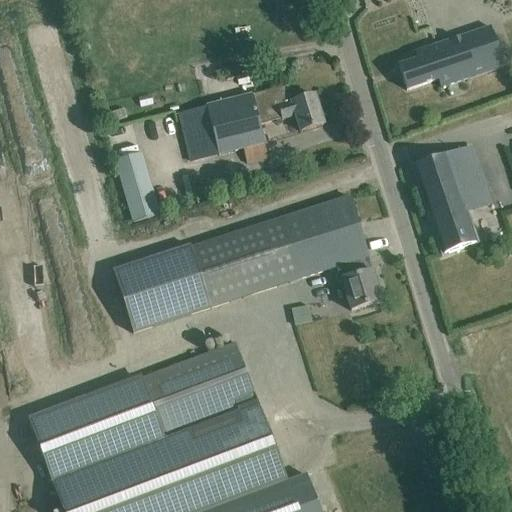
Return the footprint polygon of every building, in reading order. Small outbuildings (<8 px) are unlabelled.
[(491,27),(434,46),(415,53),(418,60),(399,67),(407,91),(438,80),(441,88),(505,66),(491,27)] [(287,86),(178,114),(190,163),(244,150),(247,163),(267,157),(259,125),(281,120),(282,121),(296,117),(301,132),(324,125),(314,96),(292,102),(287,86)] [(433,161),(414,168),(431,218),(430,218),(443,254),(462,248),(477,243),(468,213),(494,205),(491,194),(475,148),(471,149),(433,161)] [(151,216),(144,194),(128,199),(134,221),(151,216)] [(331,203),(284,217),(302,278),(334,269),(338,284),(343,283),(351,311),(362,308),(381,302),(350,198),(331,203)] [(191,247),(111,273),(133,336),(211,309),(297,279),(302,278),(284,217),(191,247)] [(312,323),(308,307),(292,310),(295,326),(312,323)] [(235,344),(139,379),(161,439),(257,404),(235,344)] [(139,378),(27,419),(61,511),(320,511),(307,475),(288,482),(257,404),(161,439),(139,379),(139,378)]
